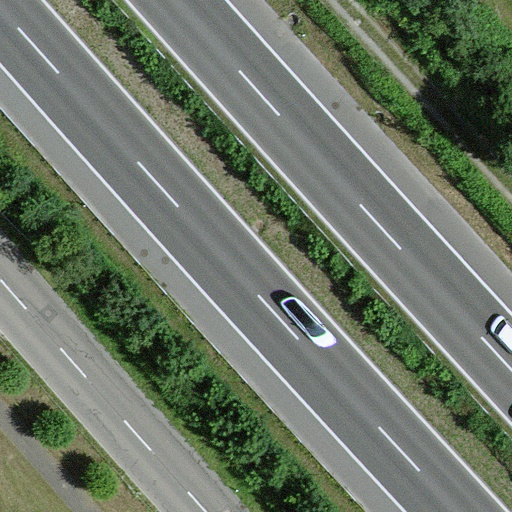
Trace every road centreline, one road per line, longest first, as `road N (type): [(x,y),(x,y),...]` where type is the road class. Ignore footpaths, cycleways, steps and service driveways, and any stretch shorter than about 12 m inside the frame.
road 1 (motorway): [(0,49),(431,511)]
road 2 (motorway): [(511,376),(173,0)]
road 3 (secondary): [(206,511),(0,274)]
road 4 (track): [(339,0),(511,188)]
